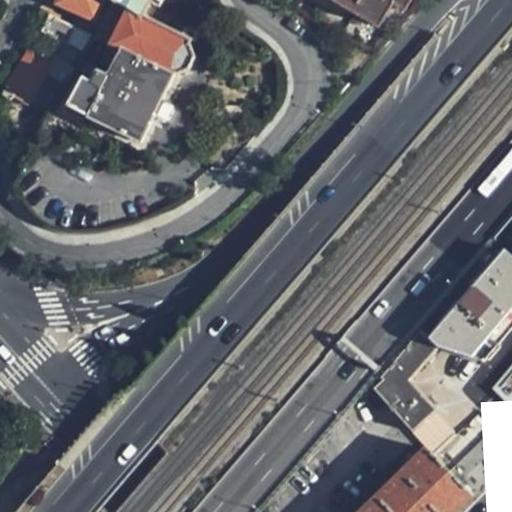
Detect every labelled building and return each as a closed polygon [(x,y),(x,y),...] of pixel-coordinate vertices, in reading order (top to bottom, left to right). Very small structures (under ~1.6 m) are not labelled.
[(98,10),(107,15),(116,0),(61,0),(62,1),(94,17),(98,10)] [(116,0),(107,15),(97,34),(113,42),(122,48),(112,66),(108,76),(99,72),(94,83),(84,78),(69,107),(141,143),(154,118),(163,100),(177,74),(191,67),(196,57),(191,44),(192,42),(142,15),(150,0),(116,0)] [(337,0),(372,20),(381,25),(396,2),(408,9),(412,0),(337,0)] [(43,31),(66,44),(74,27),(52,16),(43,31)] [(122,48),(113,42),(103,61),(112,66),(122,48)] [(66,86),(77,67),(45,51),(40,59),(28,52),(8,85),(6,84),(2,95),(12,100),(17,94),(28,100),(45,74),(66,86)] [(163,100),(154,118),(164,123),(171,121),(175,111),(172,105),(163,100)] [(511,228),(498,244),(511,256),(511,228)] [(511,256),(434,344),(439,351),(485,351),(511,325),(511,256)] [(418,328),(368,385),(427,451),(433,457),(457,434),(410,383),(439,351),(434,344),(418,328)] [(498,394),(511,408),(511,366),(493,389),(498,394)] [(433,457),(427,451),(359,511),(447,511),(467,493),(448,474),(433,457)]
